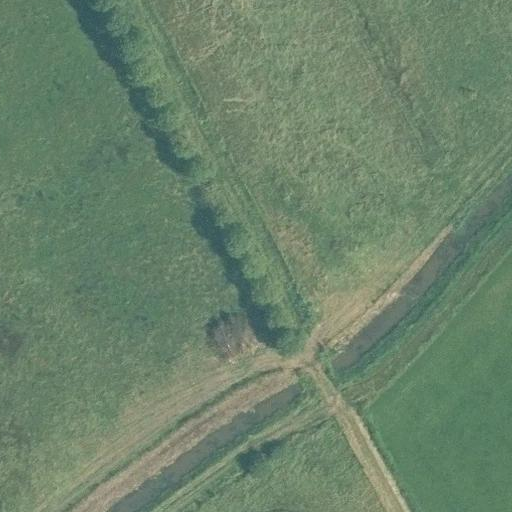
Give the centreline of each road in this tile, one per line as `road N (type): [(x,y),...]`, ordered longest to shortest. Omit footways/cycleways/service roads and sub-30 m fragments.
road 1 (track): [(511,228),(360,386),(214,472),(165,511)]
road 2 (track): [(397,511),(337,399)]
